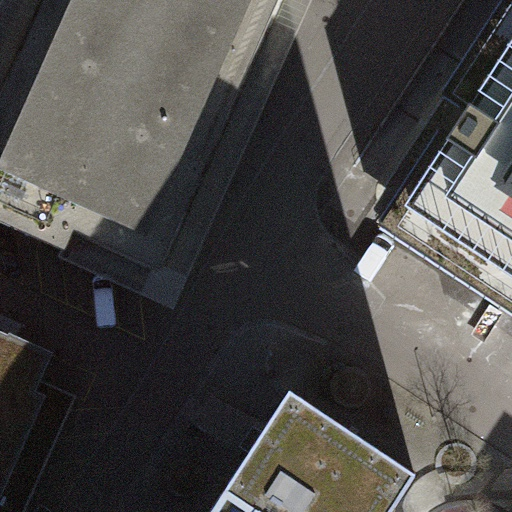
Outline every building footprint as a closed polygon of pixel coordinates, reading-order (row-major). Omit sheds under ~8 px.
[(66,230),(150,268),(270,0),(36,0),(0,81),(0,225),(28,238),(53,249),(56,251),(66,230)] [(0,0),(0,81),(36,0),(0,0)] [(165,309),(303,0),(270,0),(150,268),(66,230),(56,251),(53,249),(50,257),(165,309)] [(511,0),(506,0),(458,72),(443,96),(467,111),(451,135),(442,129),(378,226),(511,313),(511,0)] [(0,511),(17,511),(70,396),(32,379),(44,353),(9,338),(0,333),(0,511)] [(280,409),(211,511),(390,511),(415,475),(290,394),(280,409)]
